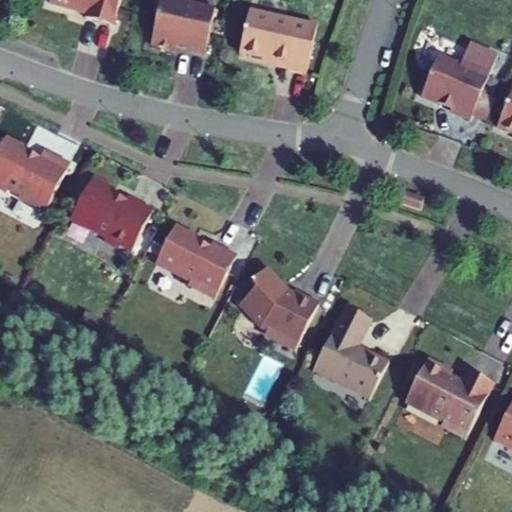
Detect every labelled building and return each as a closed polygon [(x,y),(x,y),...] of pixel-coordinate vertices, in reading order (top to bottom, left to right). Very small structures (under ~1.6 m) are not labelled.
[(51,0),(50,3),(74,10),(75,8),(89,12),(86,19),(114,27),(121,0),(51,0)] [(162,0),(152,45),(176,51),(177,45),(206,52),(216,10),(174,0),(162,0)] [(250,11),(240,54),(288,65),(287,70),(307,74),(318,26),(250,11)] [(446,110),(471,121),(489,77),(460,65),(457,66),(439,58),(432,61),(417,96),(447,109),(446,110)] [(511,95),(498,129),(511,134),(511,95)] [(6,138),(0,149),(0,189),(7,193),(9,190),(21,196),(23,201),(33,206),(38,205),(47,210),(70,166),(44,152),(40,158),(26,151),(27,149),(6,138)] [(103,235),(104,241),(119,249),(121,245),(132,251),(153,211),(128,198),(127,201),(113,194),(115,189),(93,178),(74,215),(75,221),(103,235)] [(402,204),(421,211),(424,200),(406,194),(402,204)] [(156,264),(190,282),(191,288),(214,299),(236,257),(212,245),(210,248),(197,242),(196,237),(175,227),(156,264)] [(295,352),(319,306),(295,293),(293,296),(283,291),(284,290),(284,287),(268,269),(251,285),(257,291),(240,307),(261,329),(268,333),(270,339),(295,352)] [(371,322),(346,309),(313,372),(370,401),(389,364),(358,348),(371,322)] [(444,423),(447,430),(466,440),(494,384),(468,371),(462,382),(450,376),(452,372),(428,360),(406,404),(444,423)] [(511,405),(494,442),(511,450),(511,405)]
